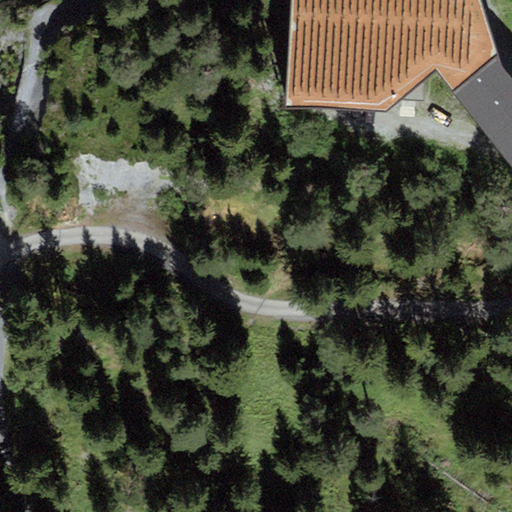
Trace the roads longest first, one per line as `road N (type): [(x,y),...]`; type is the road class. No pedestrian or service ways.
road 1 (track): [(11,250),(0,198),(30,49),(39,24),(81,0)]
road 2 (track): [(511,135),(357,115)]
